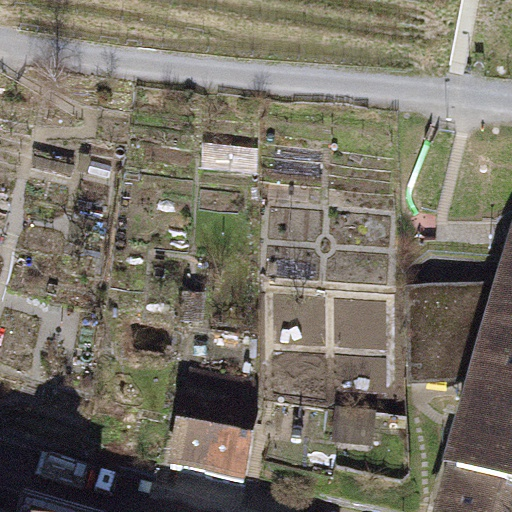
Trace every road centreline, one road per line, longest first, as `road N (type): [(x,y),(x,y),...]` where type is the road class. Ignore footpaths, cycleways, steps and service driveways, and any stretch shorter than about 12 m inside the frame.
road 1 (track): [(511,109),(0,51)]
road 2 (residential): [(0,453),(199,511)]
